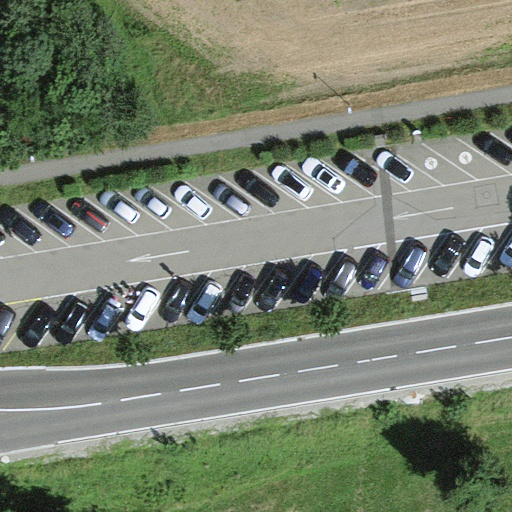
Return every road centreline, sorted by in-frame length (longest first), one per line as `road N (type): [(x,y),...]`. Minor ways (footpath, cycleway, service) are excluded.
road 1 (track): [(511,95),(0,179)]
road 2 (secondary): [(0,418),(511,335)]
